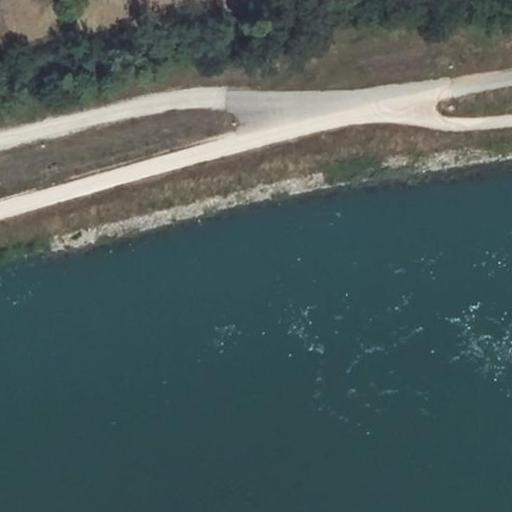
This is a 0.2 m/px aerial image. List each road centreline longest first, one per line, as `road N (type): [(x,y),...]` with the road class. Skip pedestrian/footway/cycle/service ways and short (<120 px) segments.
road 1 (track): [(0,149),(171,104),(350,100)]
road 2 (track): [(350,100),(511,82)]
